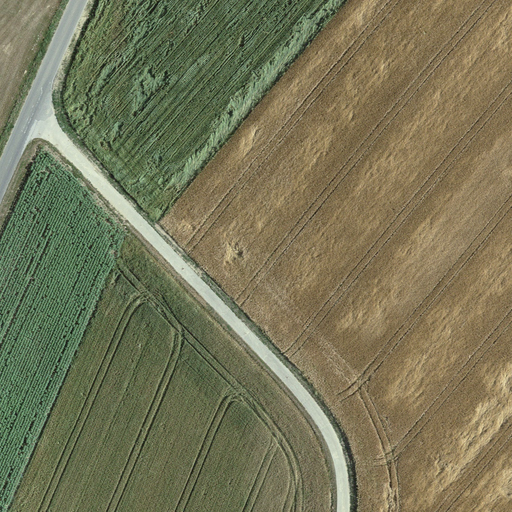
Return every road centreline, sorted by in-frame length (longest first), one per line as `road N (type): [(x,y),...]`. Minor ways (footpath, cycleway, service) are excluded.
road 1 (track): [(31,108),(322,424),(335,456),(340,511)]
road 2 (unclassified): [(0,181),(79,0)]
